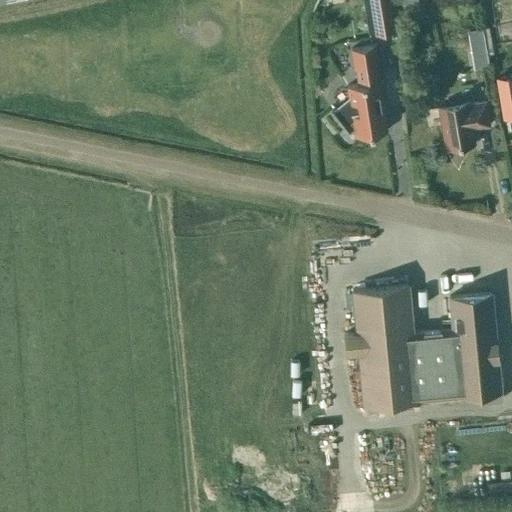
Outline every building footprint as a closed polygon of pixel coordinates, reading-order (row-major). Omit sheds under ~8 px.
[(394,30),(389,0),(371,0),(376,33),(394,30)] [(423,0),(403,0),(406,16),(425,12),(423,0)] [(383,109),(381,97),(383,96),(375,43),(352,47),(355,67),(357,66),(359,82),(348,84),(350,100),(336,112),(332,107),(331,108),(349,130),(354,125),(355,134),(387,129),(384,109),(383,109)] [(485,51),(473,53),(475,67),(487,65),(485,51)] [(511,74),(496,77),(502,117),(511,115),(511,74)] [(466,101),(440,105),(446,146),(473,141),(470,127),(489,124),(485,100),(467,103),(466,101)] [(449,295),(452,326),(412,330),(408,283),(352,288),(356,330),(344,331),(346,351),(358,350),(363,403),(418,398),(418,397),(458,393),(458,394),(500,390),(491,291),(449,295)] [(501,399),(500,390),(488,391),(489,400),(501,399)]
